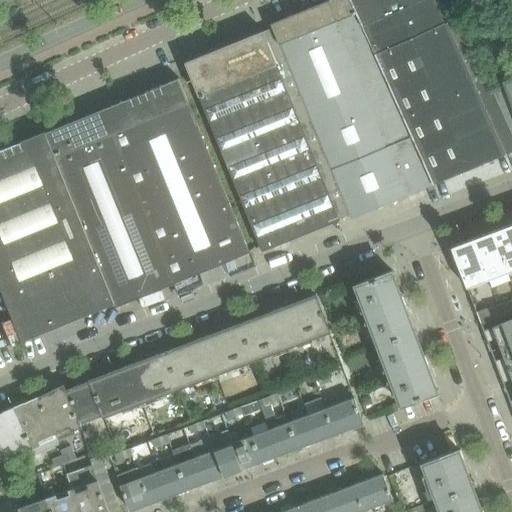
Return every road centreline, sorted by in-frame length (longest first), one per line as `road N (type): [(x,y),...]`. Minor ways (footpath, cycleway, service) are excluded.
road 1 (residential): [(0,397),(411,227)]
road 2 (residential): [(201,511),(216,497),(348,447),(376,449),(482,408)]
road 3 (residential): [(482,408),(411,227)]
road 4 (tertiary): [(0,70),(163,0)]
